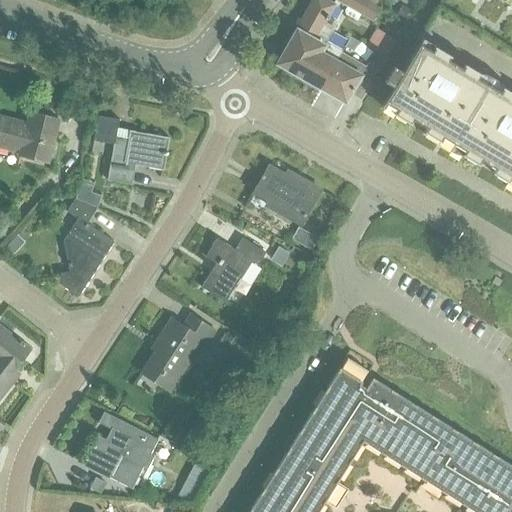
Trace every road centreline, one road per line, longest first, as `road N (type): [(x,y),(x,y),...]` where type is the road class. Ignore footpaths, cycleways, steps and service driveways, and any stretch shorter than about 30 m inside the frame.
road 1 (tertiary): [(511,255),(261,109),(235,106)]
road 2 (residential): [(91,352),(186,202),(235,106)]
road 3 (tertiary): [(207,60),(141,60),(0,6)]
road 4 (residential): [(15,511),(37,435),(91,352)]
